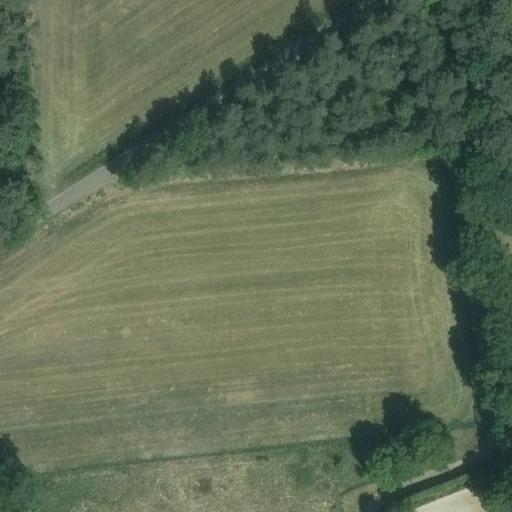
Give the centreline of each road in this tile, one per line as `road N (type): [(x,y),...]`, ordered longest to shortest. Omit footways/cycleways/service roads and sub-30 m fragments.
road 1 (unknown): [(472,0),(496,425),(478,454),(385,495),(370,511)]
road 2 (unclassified): [(0,239),(378,0)]
